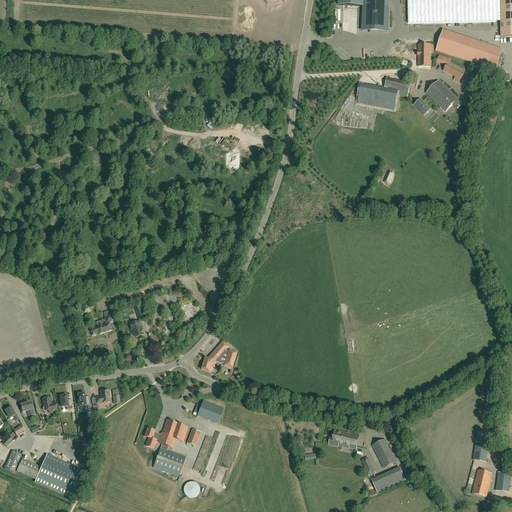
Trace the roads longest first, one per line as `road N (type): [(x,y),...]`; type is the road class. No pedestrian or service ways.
road 1 (tertiary): [(182,360),(223,309),(271,201),(311,0)]
road 2 (unclassified): [(393,422),(252,398),(199,377),(182,360)]
road 3 (tertiary): [(0,395),(182,360)]
road 4 (unclassified): [(393,422),(511,345)]
